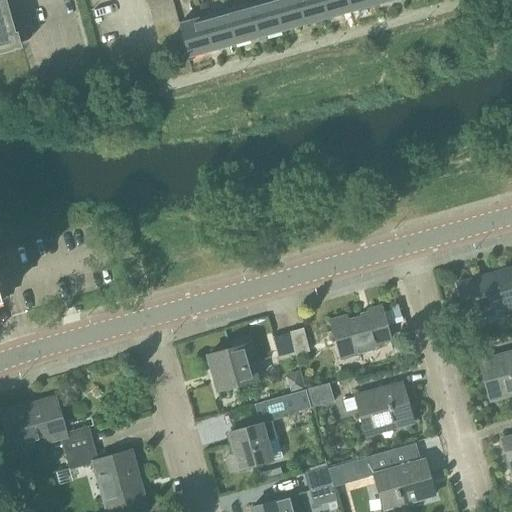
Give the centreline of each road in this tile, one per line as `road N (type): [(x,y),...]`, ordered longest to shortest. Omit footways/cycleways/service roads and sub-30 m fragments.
road 1 (residential): [(479,511),(406,247)]
road 2 (tertiary): [(146,319),(406,247)]
road 3 (residential): [(200,511),(146,319)]
road 4 (tertiary): [(0,363),(146,319)]
